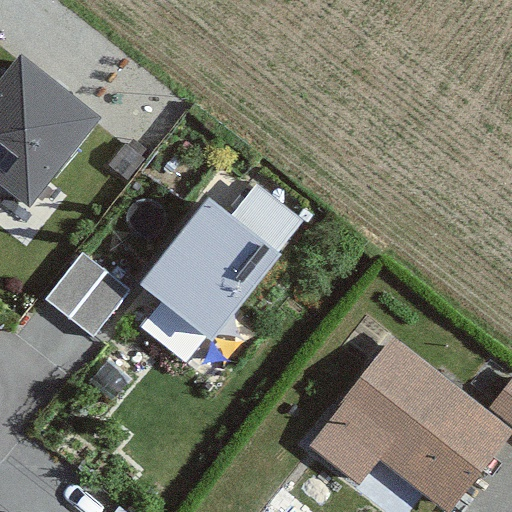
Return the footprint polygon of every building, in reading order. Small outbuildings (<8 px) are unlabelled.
[(0,202),(27,224),(101,132),(27,73),(0,106),(0,202)] [(214,360),(291,273),(217,209),(141,296),(214,360)] [(96,329),(133,282),(83,243),(46,290),(96,329)] [(392,336),(334,410),(455,504),(511,431),(511,429),(483,408),(392,336)] [(511,370),(483,408),(511,429),(511,370)]
